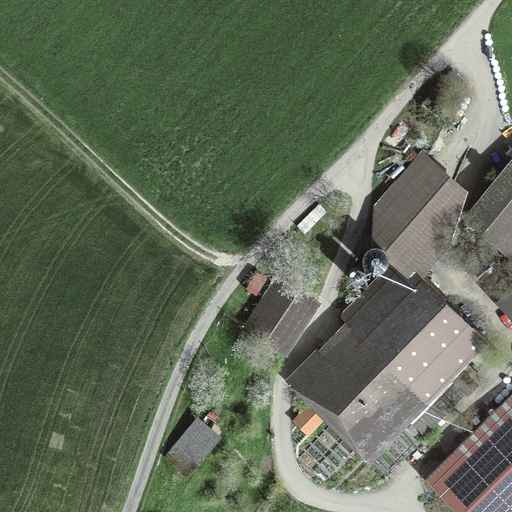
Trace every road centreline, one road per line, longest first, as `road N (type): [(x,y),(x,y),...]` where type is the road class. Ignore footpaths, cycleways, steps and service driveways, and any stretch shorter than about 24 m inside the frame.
road 1 (unclassified): [(489,0),(355,150),(248,250),(172,382),(126,511)]
road 2 (track): [(355,150),(351,242),(325,307),(293,354),(283,443),(298,481),(322,498),(403,511)]
road 3 (track): [(242,260),(180,238),(0,70)]
